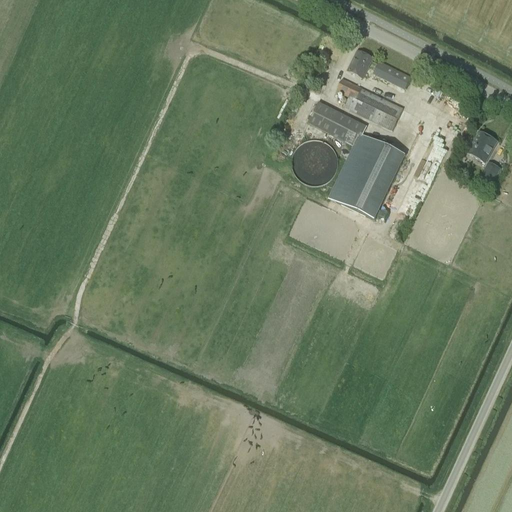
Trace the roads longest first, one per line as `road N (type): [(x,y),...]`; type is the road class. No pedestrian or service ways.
road 1 (unclassified): [(511,108),(305,0)]
road 2 (unclassified): [(437,511),(511,350)]
